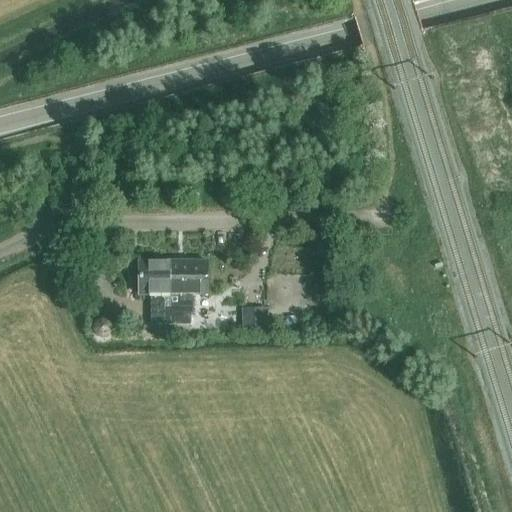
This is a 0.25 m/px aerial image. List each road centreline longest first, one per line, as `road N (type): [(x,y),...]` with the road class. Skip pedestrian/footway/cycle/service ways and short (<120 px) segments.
road 1 (tertiary): [(0,124),(485,0)]
road 2 (unclassified): [(0,254),(79,225),(388,218)]
road 3 (track): [(178,0),(0,82)]
